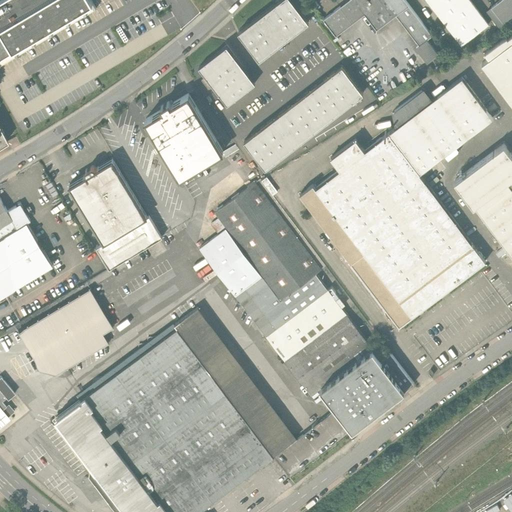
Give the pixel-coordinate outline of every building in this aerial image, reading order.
[(0,0),(0,65),(96,9),(90,0),(0,0)] [(292,0),(278,0),(238,31),(259,59),(309,21),(292,0)] [(348,0),(323,19),(336,35),(364,14),(376,30),(396,15),(419,45),(427,40),(432,36),(405,0),(348,0)] [(468,0),(426,0),(461,47),(488,26),(468,0)] [(511,18),(511,0),(503,0),(486,13),(501,32),(505,28),(503,25),(511,18)] [(511,34),(507,38),(506,37),(499,42),(485,53),(489,58),(482,63),(511,103),(511,34)] [(439,55),(427,40),(419,45),(415,48),(427,64),(439,55)] [(226,45),(199,66),(206,75),(201,79),(209,88),(213,85),(227,103),(255,82),(226,45)] [(342,65),(244,140),(265,167),(363,93),(342,65)] [(390,319),(393,317),(399,325),(443,292),(485,261),(419,173),(492,118),(462,77),(432,99),(424,88),(392,112),(395,127),(365,150),(356,138),(331,157),(339,169),(315,187),(312,183),(300,193),(387,309),(384,312),(390,319)] [(160,110),(145,119),(179,177),(223,151),(189,93),(173,102),(174,102),(171,104),(169,101),(161,106),(163,109),(160,110)] [(511,154),(504,144),(454,180),(511,257),(511,154)] [(85,176),(69,185),(104,243),(97,247),(110,268),(162,237),(113,159),(98,168),(95,170),(95,168),(92,167),(86,171),(86,173),(87,175),(85,176)] [(321,388),(372,349),(341,307),(344,305),(339,298),(336,300),(328,289),(328,290),(315,273),(325,265),(260,178),(255,182),(255,181),(215,211),(219,217),(211,223),(219,233),(200,247),(311,396),(321,388)] [(8,210),(0,197),(0,297),(53,267),(27,223),(27,224),(16,205),(8,210)] [(90,288),(17,331),(41,370),(57,374),(109,343),(103,333),(113,327),(90,288)] [(273,456),(296,438),(198,306),(175,324),(177,327),(56,418),(95,469),(91,472),(90,477),(96,485),(101,485),(109,497),(109,503),(115,510),(120,511),(123,508),(126,511),(198,511),(273,456)] [(321,388),(337,409),(352,430),(371,416),(374,420),(379,416),(376,412),(404,391),(380,359),(372,349),(321,388)] [(453,353),(452,352),(442,357),(449,372),(466,364),(462,357),(459,350),(453,353)] [(389,351),(380,359),(404,391),(414,384),(389,351)] [(0,377),(0,389),(7,398),(8,400),(15,394),(1,376),(0,377)] [(2,401),(7,398),(0,389),(0,408),(8,418),(8,417),(15,412),(9,405),(7,407),(2,401)] [(10,419),(8,417),(8,418),(0,408),(0,427),(5,424),(10,419)] [(353,431),(352,430),(337,409),(273,457),(289,478),(353,431)] [(511,494),(503,501),(510,511),(511,509),(511,494)]
